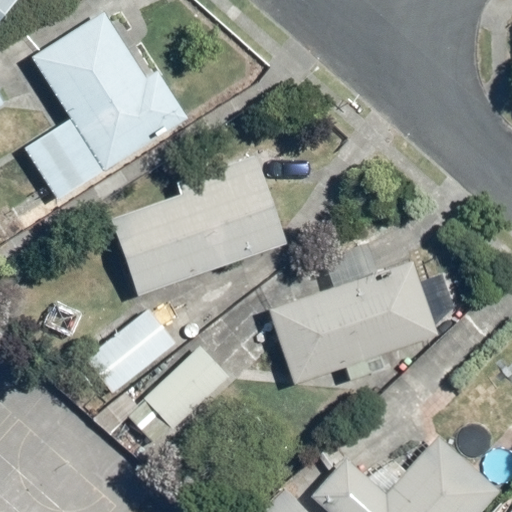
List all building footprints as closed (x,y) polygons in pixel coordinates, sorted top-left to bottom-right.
[(23,148),(56,199),(182,118),(149,67),(140,73),(101,12),(30,58),(69,119),(23,148)] [(0,86),(0,107),(9,102),(0,86)] [(178,196),(106,219),(132,298),(286,248),(255,155),(173,182),(178,196)] [(330,291),(265,314),(289,385),(340,367),(344,380),(383,367),(379,355),(434,336),(408,259),(381,268),(370,238),(318,256),(330,291)] [(145,303),(80,359),(112,396),(151,361),(155,366),(181,344),(145,303)] [(197,334),(117,404),(150,442),(168,427),(176,437),(239,383),(197,334)] [(382,496),(339,460),(307,498),(323,511),(476,511),(494,492),(430,439),(382,496)] [(300,499),(284,485),(259,511),(307,511),(297,502),(300,499)]
